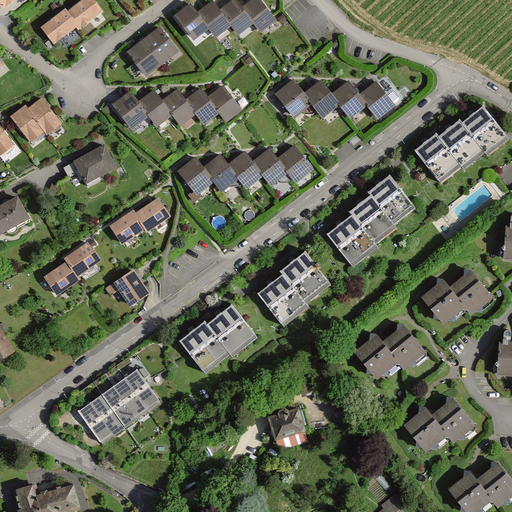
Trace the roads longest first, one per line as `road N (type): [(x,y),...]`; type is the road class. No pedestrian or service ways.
road 1 (residential): [(18,419),(450,92),(460,76)]
road 2 (residential): [(174,0),(97,58),(86,89),(0,34)]
road 3 (residential): [(18,419),(136,495),(144,511)]
road 4 (residential): [(460,76),(362,38),(327,2)]
road 5 (residential): [(510,419),(479,397),(467,369),(511,311)]
road 6 (unknown): [(157,511),(203,493),(238,450),(244,429)]
